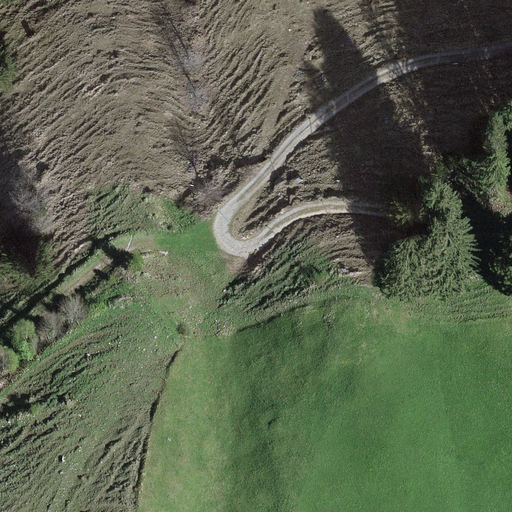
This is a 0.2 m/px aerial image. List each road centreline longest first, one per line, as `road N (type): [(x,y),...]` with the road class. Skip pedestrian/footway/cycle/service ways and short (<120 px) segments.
road 1 (track): [(511,46),(435,60),(359,90),(233,205),(223,218),(224,238)]
road 2 (track): [(224,238),(240,248),(260,243),(297,214),(327,207),(511,236)]
road 3 (track): [(224,238),(122,245),(0,348)]
